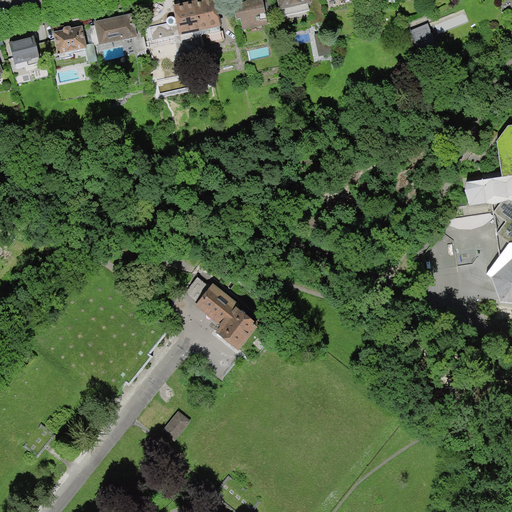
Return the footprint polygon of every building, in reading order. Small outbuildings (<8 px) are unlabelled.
[(207,0),(199,2),(194,3),(201,35),(209,33),(210,43),(224,40),(222,31),(220,31),(213,0),(207,0)] [(268,24),(265,10),(272,8),(270,0),(245,0),(246,2),(243,3),(242,2),(242,1),(241,0),(236,0),(236,1),(235,1),(235,3),(235,4),(233,5),(238,30),(268,24)] [(311,24),(324,21),(319,0),(278,0),(281,8),(296,5),(298,12),(308,10),(311,24)] [(178,6),(174,7),(182,40),(193,38),(195,45),(203,44),(201,35),(194,3),(178,6)] [(429,13),(402,24),(403,26),(430,15),(429,13)] [(138,51),(145,50),(141,28),(133,29),(131,16),(102,23),(97,24),(97,26),(89,28),(93,44),(134,36),(138,51)] [(53,33),(55,39),(48,41),(51,56),(59,54),(60,60),(73,57),(72,51),(86,48),(89,62),(96,60),(93,44),(85,45),(81,27),(71,29),(70,27),(59,29),(60,32),(57,32),(53,33)] [(426,28),(414,33),(421,50),(432,45),(426,28)] [(327,32),(316,34),(321,55),(332,53),(327,32)] [(39,48),(37,49),(34,37),(17,41),(9,44),(15,68),(27,65),(26,61),(51,56),(48,41),(38,43),(39,48)] [(147,59),(162,56),(160,47),(145,50),(147,59)] [(511,125),(508,126),(497,141),(502,177),(466,183),(465,191),(470,205),(456,207),(457,210),(441,232),(453,241),(455,252),(487,247),(499,256),(486,274),(488,276),(492,279),(501,302),(511,303),(511,125)] [(237,349),(257,324),(223,297),(210,287),(198,303),(225,324),(217,333),(237,349)] [(20,360),(26,353),(21,349),(15,356),(20,360)] [(189,421),(178,412),(163,431),(174,440),(189,421)]
